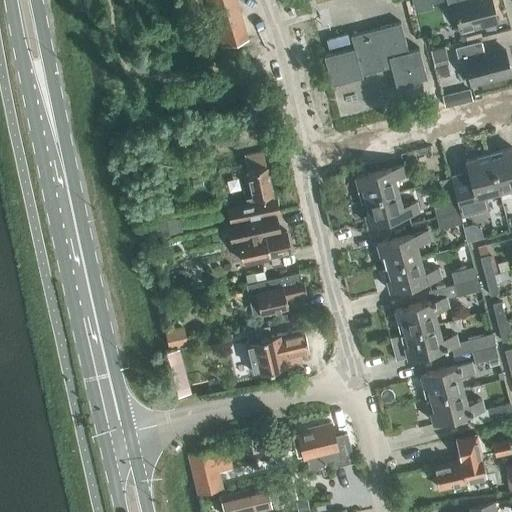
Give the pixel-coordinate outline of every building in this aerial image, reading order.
[(236,0),(207,0),(210,10),(237,1),(236,0)] [(410,0),(414,13),(432,9),(431,3),(442,1),(442,0),(410,0)] [(460,32),(497,22),(491,0),(446,0),(448,5),(453,4),(460,32)] [(237,1),(210,10),(214,22),(241,13),(237,1)] [(241,13),(214,22),(217,34),(244,25),(241,13)] [(332,84),(362,76),(362,73),(391,66),(396,85),(427,77),(419,47),(408,50),(401,21),(350,35),(353,47),(324,54),(332,84)] [(244,25),(217,34),(221,46),(248,38),(244,25)] [(510,73),(504,48),(483,53),(480,40),(455,47),(458,60),(464,59),(470,83),(510,73)] [(448,63),(444,46),(430,49),(434,67),(448,63)] [(442,96),(445,107),(472,100),(469,89),(442,96)] [(251,115),(248,127),(259,130),(262,118),(251,115)] [(511,147),(489,153),(499,191),(511,187),(511,147)] [(263,151),(244,155),(247,170),(246,170),(252,197),(246,198),(247,203),(227,207),(230,222),(276,212),(279,212),(276,197),(274,198),(273,194),(267,166),(266,166),(263,151)] [(499,191),(489,153),(466,160),(469,172),(450,177),(456,200),(457,200),(460,211),(461,216),(489,209),(485,194),(499,191)] [(355,176),(361,200),(399,191),(395,176),(409,173),(406,163),(355,176)] [(456,200),(450,177),(438,180),(444,202),(444,203),(456,200)] [(402,204),(399,191),(361,200),(367,224),(419,211),(417,201),(402,204)] [(436,217),(460,211),(457,200),(456,200),(444,203),(444,202),(433,204),(436,217)] [(439,228),(451,225),(463,222),(461,216),(460,211),(436,217),(439,228)] [(230,223),(223,225),(226,241),(237,239),(241,261),(291,250),(287,231),(281,232),(276,212),(230,222),(230,223)] [(166,218),(145,222),(148,239),(169,234),(166,218)] [(468,242),(483,238),(481,229),(472,225),(464,227),(468,242)] [(383,253),(386,265),(421,256),(417,243),(432,239),(429,229),(377,242),(380,254),(383,253)] [(485,245),(477,247),(480,257),(488,255),(485,245)] [(485,276),(494,274),(489,254),(488,255),(480,257),(485,276)] [(390,290),(442,276),(439,266),(425,270),(421,256),(386,265),(389,277),(387,278),(390,290)] [(454,283),(477,278),(474,265),(451,272),(454,283)] [(299,272),(248,284),(255,314),(288,307),(285,297),(306,292),(303,281),(302,281),(299,272)] [(494,274),(485,276),(490,295),(499,292),(494,274)] [(450,306),(448,297),(481,289),(477,278),(454,283),(429,290),(431,300),(395,309),(398,321),(401,320),(404,332),(439,323),(435,310),(450,306)] [(497,322),(506,320),(501,301),(492,303),(497,322)] [(502,341),(511,339),(506,320),(497,322),(502,341)] [(408,357),(460,343),(457,333),(442,336),(439,323),(404,332),(407,344),(405,345),(408,357)] [(183,325),(165,329),(169,347),(187,344),(183,325)] [(246,341),(253,373),(290,364),(288,356),(309,351),(304,328),(282,333),(282,332),(246,341)] [(472,350),(495,344),(492,333),(469,338),(472,350)] [(475,362),(498,356),(495,344),(472,350),(475,362)] [(377,386),(404,375),(397,357),(370,368),(377,386)] [(426,385),(429,397),(464,388),(461,375),(475,371),(472,361),(421,374),(424,386),(426,385)] [(433,422),(485,408),(483,398),(468,401),(464,388),(429,397),(433,409),(430,410),(433,422)] [(511,413),(511,408),(510,401),(487,407),(490,420),(511,413)] [(331,422),(297,431),(304,457),(306,457),(308,466),(353,456),(347,432),(334,435),(331,422)] [(495,455),(511,452),(508,437),(492,440),(495,455)] [(222,486),(212,447),(189,453),(199,492),(222,486)] [(232,449),(220,451),(224,469),(235,467),(232,449)] [(461,459),(433,466),(438,487),(466,480),(486,475),(481,455),(461,459)] [(291,478),(220,495),(224,511),(244,511),(272,505),(269,497),(294,491),(291,478)] [(497,511),(495,502),(470,508),(471,511),(497,511)]
